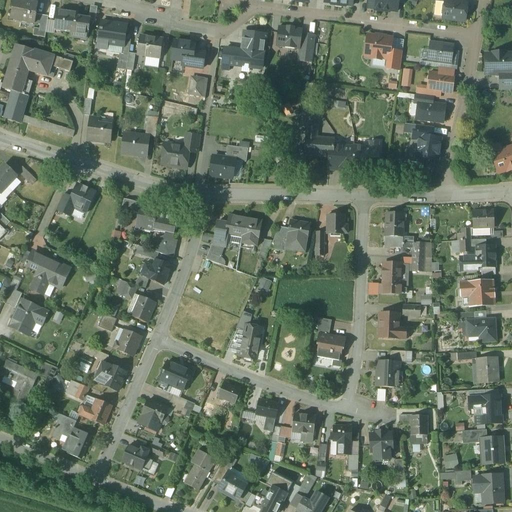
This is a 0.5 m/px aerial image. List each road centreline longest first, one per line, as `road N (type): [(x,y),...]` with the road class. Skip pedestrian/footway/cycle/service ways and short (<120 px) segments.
road 1 (residential): [(87,0),(214,32),(251,11),(271,11),(476,37)]
road 2 (residential): [(364,196),(355,353),(339,410)]
road 3 (residential): [(156,340),(339,410)]
road 4 (residential): [(444,195),(476,37)]
road 5 (residential): [(156,340),(209,194)]
road 6 (residential): [(209,194),(364,196)]
road 7 (residential): [(95,474),(156,340)]
road 8 (residential): [(73,159),(209,194)]
